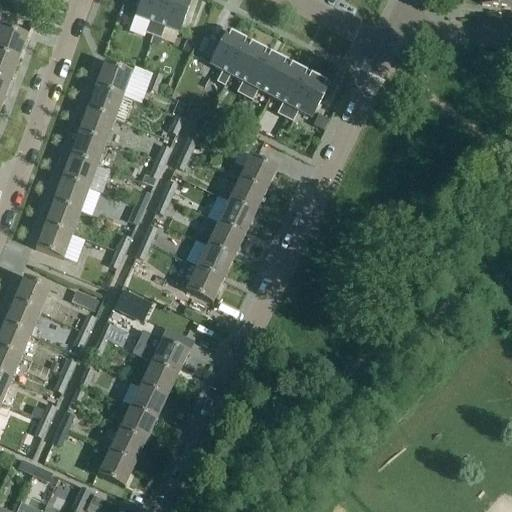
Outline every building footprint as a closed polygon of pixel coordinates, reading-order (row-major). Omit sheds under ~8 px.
[(166,0),(141,0),(134,19),(148,24),(144,36),(152,39),(166,0)] [(192,0),(166,0),(152,39),(160,42),(165,30),(179,36),(192,0)] [(511,0),(483,0),(482,8),(511,12),(511,0)] [(0,29),(0,56),(17,63),(26,39),(0,29)] [(248,45),(226,33),(209,67),(222,74),(216,85),(224,90),(230,79),(248,45)] [(268,55),(248,45),(230,79),(242,85),(236,96),(244,100),(268,55)] [(288,66),(268,55),(244,100),(252,104),(257,93),(270,100),(288,66)] [(0,56),(0,82),(9,86),(17,63),(0,56)] [(308,76),(288,66),(270,100),(282,106),(276,117),(284,121),(308,76)] [(104,67),(95,91),(122,100),(130,77),(104,67)] [(329,87),(308,76),(284,121),(292,125),(298,114),(311,121),(329,87)] [(148,92),(155,95),(161,80),(154,77),(148,92)] [(0,82),(0,108),(0,109),(9,86),(0,82)] [(95,91),(87,114),(113,123),(122,100),(95,91)] [(87,114),(78,136),(105,146),(113,123),(87,114)] [(237,115),(234,121),(240,125),(244,118),(237,115)] [(324,133),(329,123),(318,117),(313,128),(324,133)] [(169,135),(176,138),(183,123),(175,120),(169,135)] [(228,136),(205,125),(199,137),(222,148),(228,136)] [(78,136),(70,159),(97,169),(105,146),(78,136)] [(188,141),(182,155),(189,159),(196,144),(188,141)] [(162,150),(155,165),(163,168),(169,153),(162,150)] [(189,159),(182,155),(175,170),(183,174),(189,159)] [(70,159),(62,182),(88,192),(97,169),(70,159)] [(250,160),(239,183),(265,195),(275,173),(250,160)] [(163,168),(155,165),(149,180),(156,183),(163,168)] [(62,182),(53,205),(80,215),(88,192),(62,182)] [(239,183),(229,205),(254,217),(265,195),(239,183)] [(168,186),(162,200),(169,204),(176,189),(168,186)] [(142,195),(135,210),(143,213),(149,198),(142,195)] [(169,204),(162,200),(155,215),(163,219),(169,204)] [(53,205),(45,228),(71,238),(80,215),(53,205)] [(229,205),(218,227),(243,239),(254,217),(229,205)] [(143,213),(135,210),(129,225),(136,228),(143,213)] [(218,227),(208,249),(233,261),(243,239),(218,227)] [(71,238),(45,228),(36,252),(63,262),(71,238)] [(149,230),(142,245),(149,248),(156,234),(149,230)] [(122,239),(116,254),(123,257),(130,243),(122,239)] [(149,248),(142,245),(135,260),(143,263),(149,248)] [(208,249),(197,271),(222,284),(233,261),(208,249)] [(123,257),(116,254),(109,269),(116,272),(123,257)] [(222,284),(197,271),(186,294),(211,306),(222,284)] [(23,281),(13,305),(39,316),(49,293),(23,281)] [(123,292),(115,310),(142,323),(150,305),(123,292)] [(71,306),(94,315),(99,303),(75,294),(71,306)] [(13,305),(4,327),(30,338),(39,316),(13,305)] [(87,319),(80,334),(88,337),(94,322),(87,319)] [(4,327),(0,335),(0,351),(20,361),(30,338),(4,327)] [(106,327),(99,342),(106,345),(113,330),(106,327)] [(88,337),(80,334),(74,349),(81,352),(88,337)] [(106,345),(99,342),(92,357),(100,360),(106,345)] [(162,344),(151,367),(176,379),(187,357),(162,344)] [(0,351),(0,378),(11,383),(20,361),(0,351)] [(67,363),(60,378),(68,382),(75,367),(67,363)] [(58,367),(52,365),(49,373),(54,375),(58,367)] [(151,367),(140,389),(166,401),(176,379),(151,367)] [(86,372),(79,387),(87,390),(93,375),(86,372)] [(0,378),(0,405),(1,406),(11,383),(0,378)] [(68,382),(60,378),(54,393),(61,397),(68,382)] [(80,405),(87,390),(79,387),(73,402),(80,405)] [(140,389),(130,411),(155,423),(166,401),(140,389)] [(47,408),(41,423),(48,427),(55,412),(47,408)] [(130,411),(119,433),(145,445),(155,423),(130,411)] [(66,417),(59,431),(67,435),(73,420),(66,417)] [(48,427),(41,423),(34,438),(41,441),(48,427)] [(67,435),(59,431),(53,446),(60,450),(67,435)] [(119,433),(109,455),(134,467),(145,445),(119,433)] [(134,467),(109,455),(98,478),(123,490),(134,467)] [(18,472),(33,478),(36,471),(21,464),(18,472)] [(36,471),(33,478),(48,485),(51,478),(36,471)] [(72,511),(81,511),(89,495),(81,491),(72,511)] [(87,511),(115,511),(116,509),(94,499),(87,511)]
